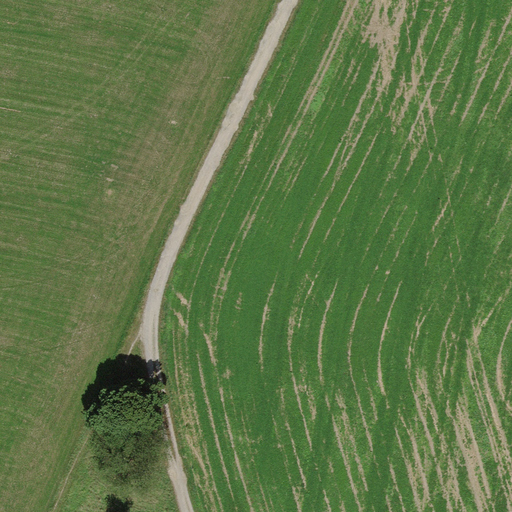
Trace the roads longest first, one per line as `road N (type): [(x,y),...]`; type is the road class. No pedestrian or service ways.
road 1 (track): [(286,0),(145,306),(159,338),(191,511)]
road 2 (track): [(56,511),(145,306)]
